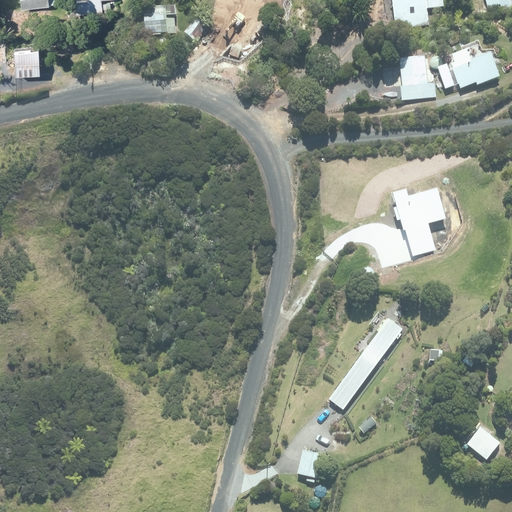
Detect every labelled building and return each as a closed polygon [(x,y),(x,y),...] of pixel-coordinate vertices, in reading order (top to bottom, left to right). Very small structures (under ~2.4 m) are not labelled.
[(48,0),(20,0),(21,11),(49,8),(48,0)] [(76,2),(77,15),(103,13),(101,0),(88,0),(89,1),(76,2)] [(392,0),(396,30),(428,26),(426,10),(444,8),(443,0),(392,0)] [(511,0),(485,0),(489,12),(511,6),(511,0)] [(144,10),(146,33),(178,30),(176,7),(144,10)] [(196,18),(184,32),(195,41),(207,27),(196,18)] [(454,63),(450,64),(461,89),(478,81),(478,83),(499,75),(488,49),(470,56),(467,49),(451,56),(454,63)] [(15,54),(15,76),(38,76),(37,54),(15,54)] [(425,57),(398,59),(402,101),(435,98),(434,83),(427,84),(425,57)] [(407,188),(392,192),(412,256),(435,249),(428,224),(445,218),(436,189),(410,197),(407,188)] [(391,320),(330,398),(343,408),(403,329),(391,320)]
